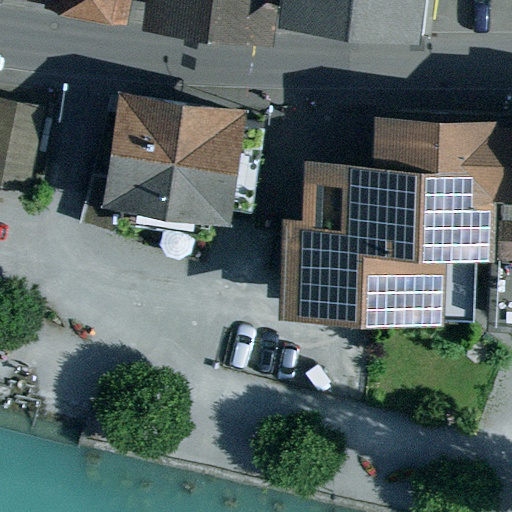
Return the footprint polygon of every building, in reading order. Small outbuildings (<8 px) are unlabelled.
[(163,0),(163,8),(258,20),(260,0),(163,0)] [(407,16),(409,0),(294,0),(294,3),(407,16)] [(235,116),(236,110),(128,93),(113,187),(221,203),(222,197),(252,202),(264,120),(235,116)] [(501,256),(502,207),(511,207),(511,113),(369,109),(367,161),(304,158),(302,219),(283,219),(280,306),(440,311),(442,254),(501,256)] [(511,256),(511,207),(502,207),(501,256),(511,256)]
